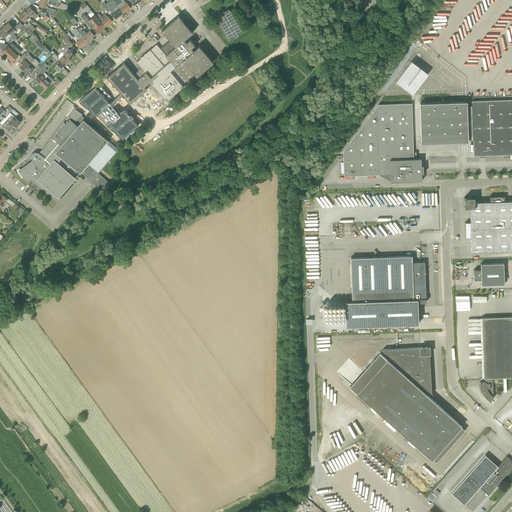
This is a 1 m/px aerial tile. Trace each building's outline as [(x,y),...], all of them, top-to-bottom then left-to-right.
[(47,3),(56,6),(58,6),(59,3),(57,2),(51,0),(41,0),(39,6),(46,8),(47,3)] [(114,1),(116,4),(123,13),(130,8),(129,5),(128,5),(127,3),(126,3),(123,0),(113,0),(114,1)] [(102,5),(104,8),(108,12),(112,9),(114,12),(111,14),(115,19),(123,13),(116,4),(114,1),(107,6),(105,3),(102,5)] [(30,7),(24,11),(30,17),(32,15),(34,18),(37,15),(30,7)] [(221,23),(229,39),(242,33),(244,32),(242,28),(243,31),(231,7),(224,10),(223,8),(218,11),(218,17),(221,23)] [(46,11),(51,16),(53,18),(56,10),(47,8),(46,11)] [(98,14),(96,16),(98,18),(105,27),(112,21),(108,16),(107,17),(105,14),(108,12),(104,8),(102,10),(105,14),(101,16),(99,14),(98,14)] [(24,22),(30,17),(24,11),(19,16),(24,22)] [(98,18),(96,16),(95,15),(89,20),(84,14),(81,16),(88,25),(90,24),(97,33),(105,27),(98,18)] [(71,15),(68,18),(74,26),(78,23),(71,15)] [(167,101),(184,86),(196,76),(197,76),(213,62),(199,45),(194,50),(191,48),(195,45),(191,41),(190,39),(186,42),(184,40),(193,32),(178,16),(162,30),(173,44),(164,52),(157,45),(157,44),(156,44),(150,50),(149,50),(147,51),(147,52),(146,53),(144,54),(143,55),(144,55),(143,56),(141,57),(139,58),(140,59),(137,62),(141,67),(134,75),(124,63),(107,77),(117,88),(130,104),(147,89),(144,87),(150,81),(167,101)] [(8,22),(3,27),(9,33),(11,31),(13,33),(15,30),(15,29),(8,22)] [(26,28),(23,25),(20,22),(15,26),(17,29),(20,27),(23,31),(26,28)] [(0,33),(4,38),(9,33),(3,27),(0,29),(0,33)] [(77,30),(80,33),(87,42),(94,35),(90,31),(84,36),(82,34),(83,34),(79,29),(77,30)] [(74,33),(76,36),(79,40),(76,43),(80,48),(87,42),(80,33),(77,30),(74,33)] [(29,38),(34,44),(38,39),(33,34),(29,38)] [(70,41),(71,39),(66,34),(64,36),(65,37),(63,39),(70,47),(73,44),(70,41)] [(7,57),(13,50),(8,46),(2,52),(7,57)] [(17,52),(19,50),(16,47),(13,50),(7,57),(12,61),(19,54),(17,52)] [(63,54),(64,54),(70,60),(75,55),(66,47),(62,51),(63,54)] [(57,61),(58,59),(57,58),(59,57),(52,50),(51,52),(53,54),(52,56),(57,61)] [(19,59),(22,61),(18,65),(23,70),(29,64),(25,60),(25,59),(27,57),(28,58),(31,55),(29,53),(26,56),(24,54),(19,59)] [(70,60),(64,54),(59,60),(65,65),(70,60)] [(396,81),(412,94),(428,73),(411,61),(396,81)] [(45,63),(42,65),(40,67),(31,77),(35,81),(36,80),(40,84),(46,78),(42,74),(47,70),(45,68),(48,66),(45,63)] [(31,66),(29,64),(23,70),(28,75),(29,74),(31,77),(40,67),(37,65),(35,67),(33,65),(31,66)] [(48,75),(46,78),(40,84),(45,89),(53,80),(48,75)] [(156,98),(147,106),(155,115),(164,108),(156,98)] [(511,99),(472,101),(472,102),(471,102),(472,106),(467,107),(467,102),(420,103),(421,143),(468,142),(468,137),(473,137),(473,141),(474,156),(511,154),(511,99)] [(412,103),(378,104),(343,151),(344,176),(379,175),(379,165),(390,164),(391,182),(422,180),(422,173),(423,173),(423,174),(423,165),(423,166),(421,166),(421,158),(414,159),(412,103)] [(80,173),(80,172),(88,164),(108,140),(89,124),(91,122),(85,117),(84,118),(81,115),(82,114),(83,114),(74,107),(39,153),(37,152),(36,152),(34,152),(32,153),(31,155),(31,157),(31,158),(32,160),(18,170),(28,184),(28,183),(31,180),(57,203),(61,198),(59,197),(76,178),(73,176),(78,170),(80,173)] [(9,121),(16,127),(21,122),(15,116),(14,117),(12,115),(7,120),(9,121)] [(7,120),(2,125),(2,126),(4,127),(4,128),(5,127),(11,132),(16,127),(9,121),(7,120)] [(119,150),(108,140),(88,164),(80,172),(90,180),(89,181),(95,185),(105,194),(112,185),(98,173),(119,150)] [(511,200),(505,201),(505,196),(489,196),(490,201),(475,202),(475,197),(464,197),(465,207),(470,207),(471,252),(511,250),(511,200)] [(425,261),(422,262),(412,262),(412,256),(351,258),(352,301),(345,301),(346,326),(418,324),(418,302),(426,302),(425,261)] [(474,280),(481,279),(481,285),(504,284),(504,263),(481,264),(481,269),(474,270),(474,280)] [(323,311),(324,319),(344,318),(344,313),(343,303),(323,304),(323,306),(328,306),(328,311),(323,311)] [(493,378),(511,377),(511,316),(482,318),(484,378),(485,378),(485,382),(480,382),(480,383),(480,384),(480,385),(481,388),(481,389),(482,390),(482,391),(482,392),(483,393),(484,394),(485,396),(485,397),(486,397),(487,399),(489,401),(490,401),(491,401),(494,397),(493,396),(492,396),(491,395),(491,394),(490,394),(489,393),(489,392),(488,391),(488,390),(487,390),(487,389),(487,388),(490,388),(490,383),(493,383),(493,378)] [(354,396),(365,406),(355,418),(419,475),(462,426),(426,394),(429,391),(432,394),(429,353),(427,353),(427,347),(382,350),(385,352),(382,355),(380,353),(350,386),(357,393),(354,396)] [(488,495),(511,468),(511,460),(507,456),(498,466),(485,455),(451,493),(464,504),(479,487),(488,495)] [(432,492),(428,497),(432,500),(436,496),(432,492)] [(432,511),(414,495),(398,511),(432,511)]
